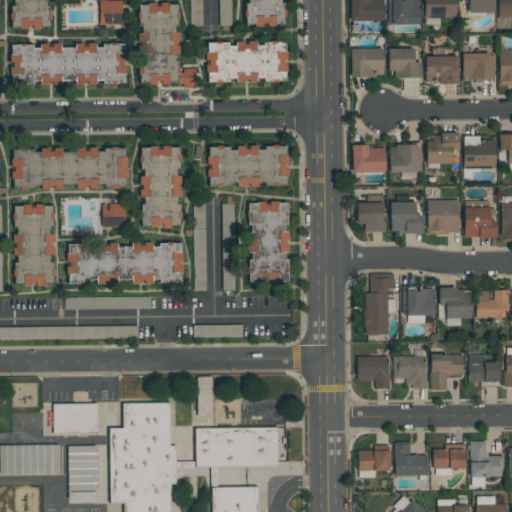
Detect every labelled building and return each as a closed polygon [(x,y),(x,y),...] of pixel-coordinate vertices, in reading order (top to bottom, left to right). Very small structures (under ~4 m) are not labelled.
[(9,0),(10,28),(48,28),(47,0),(9,0)] [(201,0),(189,0),(190,26),(202,26),(201,0)] [(230,0),(217,0),(218,26),(231,26),(230,0)] [(283,25),(282,0),(244,0),(245,26),(283,25)] [(348,0),(349,21),(382,20),(381,0),(348,0)] [(417,0),(386,0),(387,24),(418,24),(417,0)] [(456,18),(455,0),(423,0),(423,19),(456,18)] [(466,0),(467,13),(493,13),(492,0),(466,0)] [(511,0),(497,0),(497,17),(511,17),(511,0)] [(120,1),(99,1),(99,25),(121,24),(120,1)] [(138,85),(194,85),(195,69),(180,68),(180,62),(173,62),(173,52),(179,52),(179,33),(176,33),(177,4),(138,4),(137,26),(139,26),(138,85)] [(11,83),(40,82),(40,85),(60,84),(60,81),(74,81),(74,85),(96,85),(96,81),(124,81),(123,45),(95,46),(95,43),(73,44),(73,48),(59,48),(59,44),(9,46),(11,83)] [(285,43),(206,43),(205,82),(236,82),(285,82),(285,43)] [(424,82),(457,83),(457,49),(431,48),(431,57),(424,57),(424,82)] [(382,49),(349,49),(349,77),(383,77),(382,49)] [(387,49),(387,71),(393,71),(393,78),(420,78),(420,62),(413,63),(413,49),(387,49)] [(511,50),(497,51),(498,85),(511,84),(511,50)] [(493,80),(492,53),(461,54),(461,80),(493,80)] [(425,164),(451,164),(451,151),(457,151),(457,134),(425,135),(425,164)] [(511,134),(498,134),(498,150),(506,150),(506,171),(511,170),(511,134)] [(494,169),(494,140),(480,140),(479,136),(461,137),(462,170),(494,169)] [(388,146),(389,173),(402,173),(402,174),(421,173),(420,144),(388,146)] [(383,146),(350,147),(350,173),(384,172),(383,146)] [(140,228),(177,227),(177,197),(179,197),(179,147),(139,147),(140,199),(140,228)] [(207,186),(237,186),(287,185),(286,147),(236,147),(236,148),(206,148),(207,186)] [(126,189),(126,149),(11,149),(11,188),(76,188),(76,189),(126,189)] [(425,200),(426,234),(457,233),(457,199),(425,200)] [(286,283),(286,202),(247,202),(247,283),(286,283)] [(363,232),(383,232),(382,202),(355,203),(356,224),(363,224),(363,232)] [(389,203),(389,232),(421,232),(421,214),(418,214),(418,202),(389,203)] [(500,237),(511,236),(511,203),(499,203),(500,237)] [(124,204),(101,204),(100,227),(123,227),(124,204)] [(192,291),(205,291),(204,220),(211,219),(211,204),(192,204),(192,291)] [(222,291),(235,290),(233,204),(220,204),(222,291)] [(12,285),(44,286),(44,282),(51,282),(51,255),(51,205),(13,205),(13,235),(11,235),(11,260),(13,260),(12,285)] [(494,238),(494,208),(462,208),(462,238),(494,238)] [(66,285),(181,281),(180,244),(116,246),(116,243),(65,245),(66,285)] [(363,335),(386,335),(386,289),(392,289),(392,274),(368,274),(368,293),(363,293),(363,335)] [(401,315),(406,315),(406,324),(423,323),(423,316),(432,316),(431,288),(400,289),(401,315)] [(469,319),(469,288),(437,289),(438,306),(444,306),(445,326),(459,326),(459,319),(469,319)] [(506,319),(507,291),(490,290),(490,291),(475,291),(474,318),(506,319)] [(149,296),(63,298),(64,310),(150,309),(149,296)] [(192,337),(242,337),(241,325),(192,325),(192,337)] [(0,339),(137,339),(137,326),(0,327),(0,339)] [(511,350),(504,350),(503,388),(511,387),(511,350)] [(462,376),(462,355),(429,354),(428,390),(444,390),(445,375),(462,376)] [(498,363),(485,362),(486,356),(467,355),(466,384),(491,384),(491,386),(497,386),(498,363)] [(424,357),(392,356),(392,379),(404,379),(404,387),(423,387),(424,357)] [(387,388),(387,357),(355,357),(356,380),(373,380),(373,389),(387,388)] [(211,377),(195,377),(196,415),(211,415),(211,377)] [(169,511),(169,484),(175,484),(174,446),(169,446),(168,403),(121,403),(121,428),(107,429),(109,504),(123,504),(122,511),(169,511)] [(95,404),(52,404),(52,433),(96,433),(95,404)] [(194,428),(194,467),(276,466),(276,456),(284,456),(284,428),(194,428)] [(502,456),(484,456),(484,441),(468,441),(469,478),(502,477),(502,456)] [(393,476),(425,475),(425,455),(409,456),(408,444),(393,445),(393,476)] [(58,445),(0,446),(0,475),(59,474),(58,445)] [(432,449),(432,476),(450,475),(450,469),(463,469),(462,445),(443,445),(443,449),(432,449)] [(66,447),(68,500),(96,499),(95,491),(97,491),(96,446),(66,447)] [(388,450),(356,451),(357,471),(388,470),(388,450)] [(256,511),(256,487),(210,488),(210,511),(256,511)] [(391,511),(421,511),(404,494),(391,506),(394,510),(391,511)] [(473,511),(505,511),(505,505),(494,505),(493,496),(473,497),(473,511)] [(466,511),(467,505),(452,506),(452,500),(435,500),(435,511),(466,511)]
